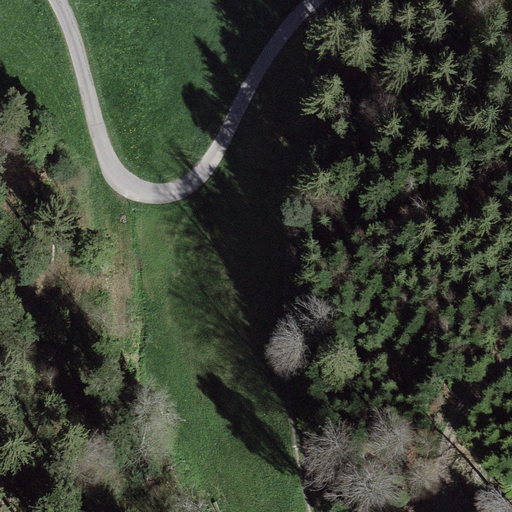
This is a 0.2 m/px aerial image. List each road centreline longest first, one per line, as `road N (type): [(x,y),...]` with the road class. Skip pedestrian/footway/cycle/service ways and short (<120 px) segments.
road 1 (track): [(326,0),(289,242),(289,407),(312,511)]
road 2 (unclassified): [(317,0),(273,47),(199,174),(153,192),(112,169),(57,0)]
road 3 (track): [(430,511),(427,481),(464,393),(511,360)]
